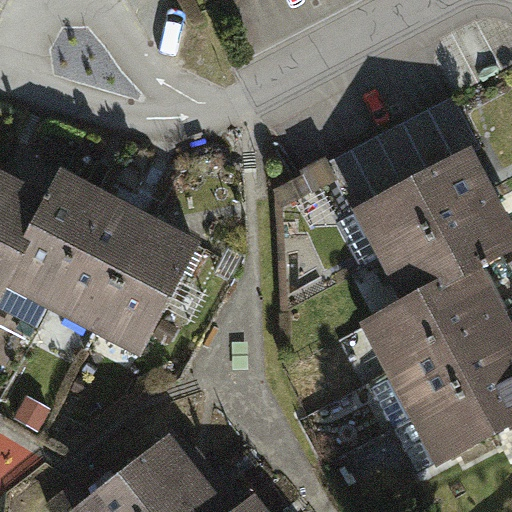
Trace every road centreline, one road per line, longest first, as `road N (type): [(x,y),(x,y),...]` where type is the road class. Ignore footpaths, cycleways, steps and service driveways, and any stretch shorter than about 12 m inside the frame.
road 1 (residential): [(243,100),(177,93),(138,57),(103,7),(57,0),(17,28),(11,60),(19,85)]
road 2 (residential): [(19,85),(69,106),(193,127),(243,100)]
road 3 (residential): [(429,0),(243,100)]
